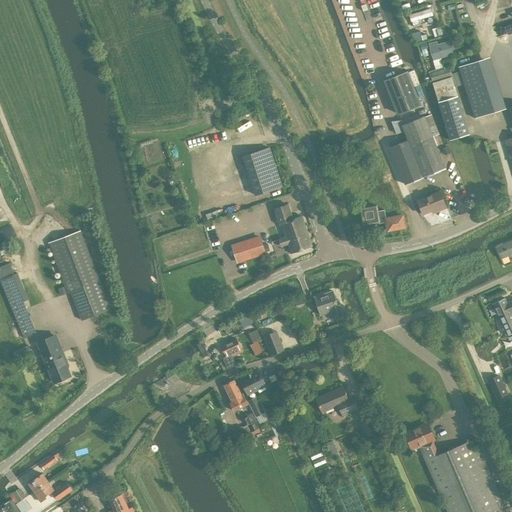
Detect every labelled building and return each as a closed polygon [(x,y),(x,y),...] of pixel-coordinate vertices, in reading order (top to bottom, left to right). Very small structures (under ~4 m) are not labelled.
[(440,27),(432,29),(435,37),(442,35),(440,27)] [(474,119),(499,111),(483,60),(458,67),(474,119)] [(384,81),(395,109),(398,115),(420,106),(407,72),(384,81)] [(450,140),(469,134),(451,77),(432,83),(450,140)] [(404,131),(407,140),(390,147),(405,185),(423,177),(422,176),(445,167),(425,117),(407,124),(406,120),(391,122),(396,134),(404,131)] [(255,195),(282,186),(270,148),(243,156),(243,157),(239,158),(240,162),(244,161),(255,195)] [(417,201),(420,208),(423,214),(436,209),(437,212),(445,208),(440,192),(417,201)] [(312,246),(307,234),(301,216),(293,219),(289,208),(288,205),(276,208),(274,209),(279,224),(281,223),(285,237),(279,239),(281,246),(288,243),(291,253),(312,246)] [(360,208),(363,224),(378,221),(378,224),(386,222),(388,230),(405,227),(403,215),(386,219),(384,209),(377,211),(376,205),(360,208)] [(110,309),(80,230),(48,242),(68,294),(71,292),(81,320),(110,309)] [(237,261),(264,252),(262,246),(259,237),(232,245),(237,261)] [(511,240),(496,247),(501,259),(511,254),(511,240)] [(9,263),(0,266),(0,280),(16,319),(24,338),(36,333),(23,301),(25,301),(11,267),(9,263)] [(64,287),(58,289),(60,295),(66,293),(64,287)] [(334,319),(342,316),(339,308),(341,308),(339,299),(336,300),(333,291),(314,297),(320,315),(331,311),(334,319)] [(511,300),(507,303),(504,298),(492,303),(495,308),(498,316),(510,311),(511,312),(511,311),(511,300)] [(510,311),(498,316),(507,336),(511,334),(511,335),(511,314),(511,312),(510,311)] [(255,355),(262,352),(257,341),(259,340),(255,330),(249,333),(253,343),(250,344),(255,355)] [(272,355),(284,350),(279,337),(276,339),(274,332),(264,336),(272,355)] [(61,353),(54,335),(37,342),(44,358),(49,355),(54,366),(48,369),(54,383),(70,376),(65,363),(67,362),(63,352),(61,353)] [(232,356),(242,351),(236,339),(221,346),(227,358),(223,359),(227,368),(235,364),(232,356)] [(16,359),(25,355),(31,352),(29,346),(13,353),(16,359)] [(246,376),(247,377),(241,380),(248,394),(266,385),(259,371),(252,374),(252,373),(246,376)] [(507,394),(499,375),(489,380),(497,399),(507,394)] [(248,404),(247,401),(243,393),(241,394),(234,380),(224,385),(231,399),(236,397),(237,399),(230,403),(234,411),(248,404)] [(343,387),(315,398),(323,415),(326,414),(325,411),(337,406),(341,416),(353,410),(343,387)] [(264,412),(256,397),(248,401),(256,416),(264,412)] [(196,410),(193,418),(201,421),(204,413),(196,410)] [(251,432),(260,428),(252,413),(244,417),(251,432)] [(377,432),(371,418),(360,423),(366,437),(377,432)] [(448,511),(490,511),(498,509),(469,441),(438,455),(432,440),(434,439),(428,424),(414,430),(414,429),(405,433),(412,449),(421,445),(427,460),(426,460),(448,511)] [(242,438),(247,436),(244,429),(239,431),(242,438)] [(325,444),(330,455),(336,452),(331,441),(325,444)] [(205,455),(209,461),(217,458),(214,451),(205,455)] [(45,469),(57,460),(54,456),(42,464),(45,469)] [(34,491),(48,481),(42,473),(28,483),(34,491)] [(48,481),(34,491),(39,499),(40,502),(46,498),(45,496),(54,489),(48,481)] [(72,489),(67,483),(53,493),(58,500),(72,489)] [(12,499),(15,503),(24,497),(19,489),(9,495),(12,499)] [(109,500),(113,510),(108,511),(134,511),(132,507),(128,509),(122,494),(109,500)] [(15,503),(12,499),(0,506),(0,511),(9,511),(11,511),(18,511),(19,511),(15,503)]
